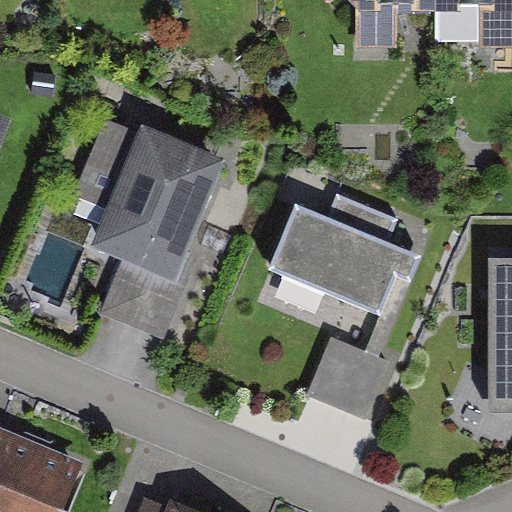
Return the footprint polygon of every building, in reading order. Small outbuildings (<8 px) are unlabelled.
[(335,0),(356,19),(356,53),(398,53),(398,23),(400,23),(412,23),(436,23),(436,21),(435,0),(335,0)] [(511,53),(511,0),(435,0),(436,21),(436,23),(436,47),(481,47),(481,53),(511,53)] [(0,156),(12,129),(0,123),(0,156)] [(122,269),(175,292),(190,258),(227,171),(143,136),(92,257),(122,269)] [(295,193),(265,261),(375,309),(393,267),(409,274),(419,251),(384,235),(393,215),(333,189),(326,206),(295,193)] [(175,292),(122,269),(101,318),(166,345),(201,263),(190,258),(175,292)] [(511,268),(489,268),(490,424),(511,424),(511,268)] [(383,355),(329,332),(307,384),(362,406),(383,355)] [(0,511),(66,511),(84,469),(0,434),(0,511)] [(186,511),(172,506),(169,511),(168,511),(146,502),(141,511),(186,511)]
